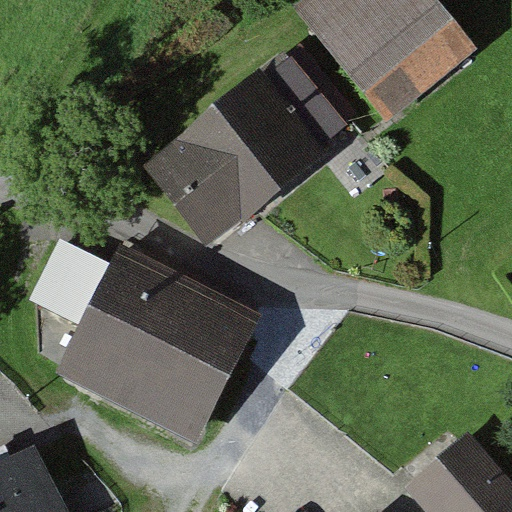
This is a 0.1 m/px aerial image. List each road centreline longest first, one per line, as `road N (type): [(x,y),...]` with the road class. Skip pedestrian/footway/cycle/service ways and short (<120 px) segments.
road 1 (track): [(0,188),(63,199),(150,241),(307,291)]
road 2 (track): [(207,511),(263,406),(307,291)]
road 3 (track): [(0,187),(117,0)]
road 4 (track): [(307,291),(391,303),(511,337)]
